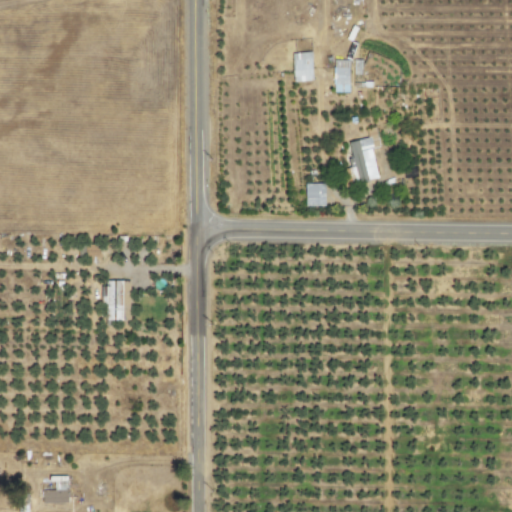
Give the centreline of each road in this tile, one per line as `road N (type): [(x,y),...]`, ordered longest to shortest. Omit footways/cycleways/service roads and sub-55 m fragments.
road 1 (tertiary): [(511,233),(193,228)]
road 2 (tertiary): [(193,511),(193,228)]
road 3 (tertiary): [(193,228),(190,0)]
